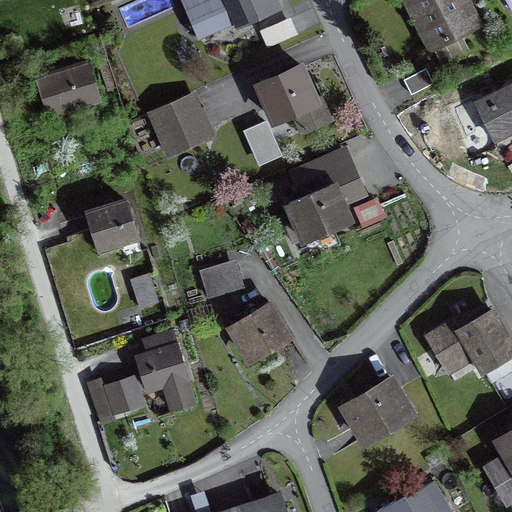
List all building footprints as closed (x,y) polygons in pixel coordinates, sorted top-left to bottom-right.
[(188,0),(204,35),(237,21),(237,23),(276,6),(273,0),(188,0)] [(478,28),(463,0),(404,0),(431,52),(433,51),(438,61),(466,47),(459,33),(475,25),(477,29),(478,28)] [(291,18),(261,32),(268,48),(299,34),(291,18)] [(272,121),(292,112),(301,133),(334,118),(323,92),(320,93),(304,56),(253,79),(272,121)] [(86,63),(36,79),(47,115),(49,114),(52,124),(70,118),(67,108),(98,99),(86,63)] [(511,79),(474,98),(499,148),(511,141),(511,79)] [(196,88),(147,110),(167,155),(216,134),(196,88)] [(259,164),(283,153),(267,118),(243,128),(259,164)] [(294,245),(306,240),(313,255),(341,243),(334,226),(355,216),(349,202),(369,193),(347,143),(288,168),(289,171),(269,180),(279,204),(284,202),(292,221),(285,224),(294,245)] [(124,245),(126,253),(142,249),(139,237),(141,236),(128,192),(85,204),(98,249),(99,249),(100,252),(124,245)] [(386,215),(377,195),(354,205),(362,225),(386,215)] [(208,296),(245,285),(236,256),(199,267),(208,296)] [(131,276),(140,306),(158,300),(149,271),(131,276)] [(248,360),(295,332),(272,294),(225,323),(248,360)] [(468,317),(462,308),(424,331),(454,381),(475,369),(470,360),(473,358),(481,372),(485,370),(492,381),(511,369),(511,333),(493,302),(468,317)] [(171,410),(197,401),(173,326),(142,336),(146,348),(135,352),(147,391),(150,390),(157,413),(170,409),(171,410)] [(393,369),(338,402),(363,444),(418,412),(393,369)] [(86,379),(101,424),(116,419),(114,412),(145,402),(136,372),(104,382),(102,374),(86,379)] [(154,425),(150,413),(132,419),(136,431),(154,425)] [(501,452),(482,462),(507,505),(511,502),(511,422),(491,435),(501,452)] [(405,490),(375,508),(377,511),(455,511),(434,478),(407,494),(405,490)] [(289,511),(281,487),(212,510),(205,488),(190,493),(196,511),(289,511)]
